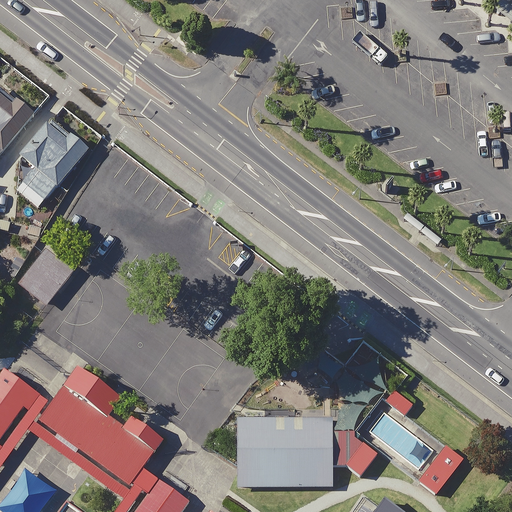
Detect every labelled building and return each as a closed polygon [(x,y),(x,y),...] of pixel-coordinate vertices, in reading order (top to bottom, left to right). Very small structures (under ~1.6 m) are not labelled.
[(511,0),(455,0),(511,46),(511,0)] [(0,159),(35,116),(3,91),(0,95),(0,159)] [(93,154),(58,126),(29,164),(40,172),(27,188),(51,207),(93,154)] [(74,282),(47,261),(24,289),(51,310),(74,282)] [(148,446),(58,381),(17,437),(108,503),(148,446)] [(0,434),(22,404),(0,388),(0,434)] [(392,425),(369,405),(361,414),(384,434),(392,425)] [(310,437),(215,439),(216,506),(311,504),(310,437)] [(357,474),(342,460),(324,481),(339,495),(357,474)] [(443,479),(422,460),(393,493),(415,511),(443,479)] [(159,511),(137,495),(124,511),(159,511)]
